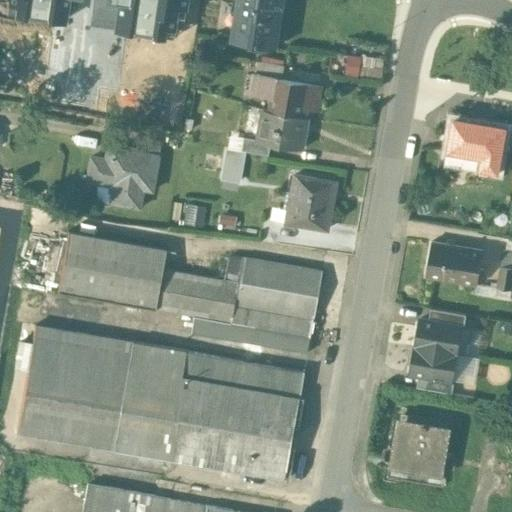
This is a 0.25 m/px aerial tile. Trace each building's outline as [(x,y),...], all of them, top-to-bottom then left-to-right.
[(8,0),(8,3),(17,4),(15,13),(64,21),(66,0),(8,0)] [(107,0),(108,1),(121,3),(118,28),(166,36),(167,26),(175,27),(179,6),(187,8),(188,0),(107,0)] [(283,0),(238,0),(233,39),(276,46),(283,0)] [(346,52),(345,71),(378,72),(378,53),(346,52)] [(279,80),(256,76),(253,96),(271,98),(268,112),(300,117),(302,107),(314,109),(317,86),(279,81),(279,80)] [(300,117),(268,112),(263,110),(258,142),(258,143),(270,145),(302,150),(306,118),(300,117)] [(506,126),(453,117),(447,150),(482,156),(480,169),(498,172),(506,126)] [(258,142),(243,139),(241,150),(269,154),(270,145),(258,143),(258,142)] [(135,150),(107,145),(105,160),(100,184),(102,184),(112,186),(112,195),(111,195),(109,204),(139,209),(143,191),(152,193),(158,157),(135,153),(135,150)] [(482,156),(447,150),(444,164),(479,170),(480,169),(482,156)] [(105,160),(90,158),(86,183),(102,186),(102,184),(100,184),(105,160)] [(333,182),(295,176),(292,195),(299,196),(294,223),(328,229),(333,201),(335,201),(335,198),(331,198),(333,182)] [(289,222),(265,218),(262,232),(255,231),(253,239),(285,244),(289,222)] [(166,249),(68,232),(57,291),(156,309),(165,258),(166,249)] [(482,250),(431,242),(425,276),(477,285),(480,268),(482,250)] [(511,251),(505,250),(503,250),(500,266),(511,268),(511,251)] [(322,272),(232,256),(229,270),(241,272),(235,305),(314,319),(322,272)] [(229,270),(165,258),(156,309),(194,316),(232,323),(235,305),(241,272),(229,270)] [(511,284),(511,268),(500,266),(499,271),(480,268),(477,285),(511,290),(511,284)] [(314,319),(235,305),(232,323),(194,316),(191,332),(308,353),(314,319)] [(466,315),(431,308),(428,320),(461,326),(461,327),(464,327),(466,315)] [(428,320),(420,319),(415,346),(456,354),(461,327),(461,326),(428,320)] [(133,345),(34,327),(16,433),(115,451),(133,345)] [(305,374),(133,345),(115,451),(248,474),(258,418),(296,425),(305,374)] [(456,354),(415,346),(410,374),(419,375),(451,381),(451,380),(456,354)] [(451,381),(419,375),(416,387),(452,393),(454,381),(451,380),(451,381)] [(296,425),(258,418),(248,474),(286,480),(296,425)] [(446,432),(401,424),(394,464),(439,472),(446,432)] [(511,467),(505,466),(502,487),(511,488),(511,467)] [(208,511),(209,506),(89,485),(84,511),(208,511)]
